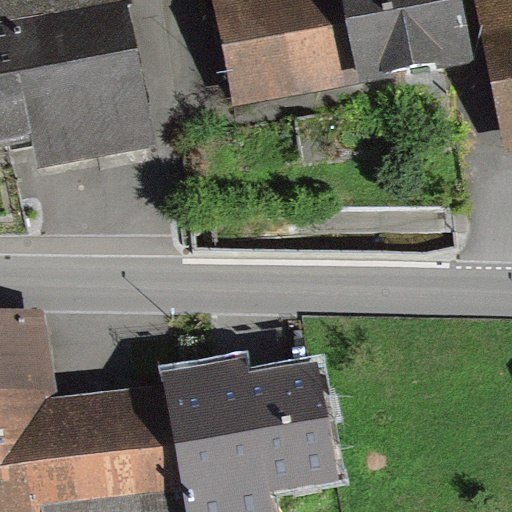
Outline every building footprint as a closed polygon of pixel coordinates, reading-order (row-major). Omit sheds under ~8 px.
[(0,0),(0,147),(33,140),(41,165),(160,136),(126,0),(0,0)] [(445,0),(219,0),(238,99),(456,60),(445,0)] [(511,0),(501,0),(482,4),(511,137),(511,0)] [(189,511),(163,386),(58,394),(45,311),(0,312),(0,511),(189,511)] [(163,386),(189,511),(274,511),(272,491),(342,477),(319,359),(254,371),(249,348),(159,365),(163,386)]
